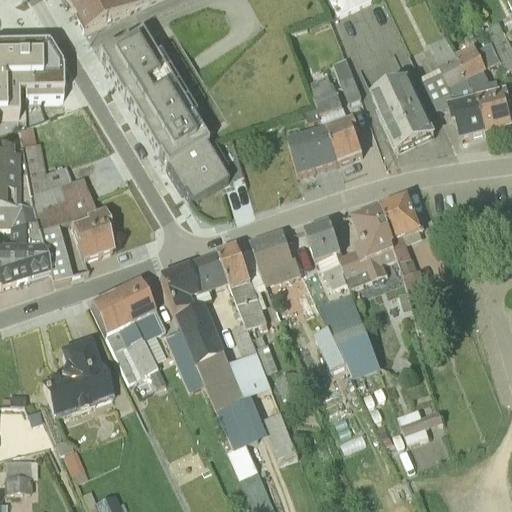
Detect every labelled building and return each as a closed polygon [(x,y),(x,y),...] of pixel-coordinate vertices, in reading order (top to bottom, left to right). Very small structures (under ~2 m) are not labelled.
[(61,0),(83,38),(168,0),(61,0)] [(368,0),(327,0),(326,0),(337,21),(370,5),(371,5),(368,0)] [(511,73),(511,57),(498,26),(483,33),(504,78),(505,78),(511,73)] [(337,171),(361,163),(363,163),(355,143),(359,142),(360,141),(353,125),(348,127),(332,89),(330,88),(327,81),(325,81),(314,53),(306,56),(297,35),(288,40),(324,136),(337,171)] [(164,174),(204,150),(198,137),(205,132),(197,119),(202,116),(165,56),(160,59),(153,48),(147,52),(140,40),(138,42),(113,57),(110,53),(96,61),(129,113),(129,115),(164,174)] [(445,43),(427,51),(438,75),(420,84),(436,119),(447,115),(451,131),(454,130),(460,148),(465,148),(485,142),(475,106),(453,59),(445,43)] [(483,77),(486,75),(474,49),(453,59),(475,106),(485,142),(511,135),(511,133),(507,115),(511,114),(506,97),(497,99),(496,88),(489,89),(483,77)] [(499,68),(490,49),(479,55),(488,73),(499,68)] [(61,76),(46,52),(17,52),(2,52),(0,52),(0,122),(17,122),(16,98),(24,97),(24,107),(62,105),(61,76)] [(345,65),(333,69),(348,109),(360,105),(345,65)] [(435,142),(408,85),(370,103),(380,123),(377,124),(395,162),(399,160),(400,162),(432,147),(431,144),(435,142)] [(83,267),(111,257),(104,237),(108,235),(103,218),(94,220),(82,185),(70,189),(65,173),(45,180),(39,150),(35,150),(31,134),(16,136),(20,158),(43,256),(49,278),(68,274),(56,234),(69,230),(83,267)] [(286,147),(297,182),(337,171),(324,136),(286,147)] [(227,172),(213,150),(206,153),(204,150),(164,174),(181,200),(183,199),(188,206),(202,198),(204,201),(227,187),(220,176),(227,172)] [(25,233),(36,230),(20,158),(0,157),(0,235),(8,236),(25,233)] [(407,303),(427,295),(419,275),(416,276),(405,252),(421,245),(418,238),(422,236),(415,217),(413,218),(406,203),(380,213),(407,303)] [(380,213),(357,223),(363,239),(357,241),(360,249),(354,252),(356,257),(342,263),(340,259),(338,260),(350,295),(386,280),(383,269),(394,264),(380,213)] [(329,228),(304,236),(315,269),(317,268),(321,277),(322,277),(325,287),(332,294),(347,289),(338,260),(340,259),(329,228)] [(8,236),(8,257),(43,256),(36,230),(25,233),(8,236)] [(282,237),(250,248),(265,292),(300,280),(295,264),(292,265),(282,237)] [(250,248),(217,259),(229,290),(244,329),(247,335),(260,330),(262,335),(266,334),(265,328),(266,328),(261,314),(265,312),(260,297),(265,294),(250,248)] [(49,278),(43,256),(8,257),(0,256),(0,293),(49,279),(49,278)] [(229,290),(217,261),(159,282),(171,310),(181,334),(205,390),(233,456),(244,451),(257,478),(269,472),(243,405),(270,394),(247,335),(244,329),(231,334),(242,364),(229,369),(205,310),(204,308),(213,304),(210,297),(229,290)] [(138,287),(113,299),(129,330),(132,328),(153,367),(163,361),(153,342),(164,336),(154,316),(152,317),(138,287)] [(161,390),(164,388),(165,388),(132,328),(129,330),(113,299),(89,311),(128,387),(147,378),(155,393),(161,390)] [(353,386),(378,376),(351,300),(318,312),(328,334),(353,386)] [(163,343),(187,397),(205,390),(181,334),(163,343)] [(345,370),(328,334),(313,341),(330,377),(345,370)] [(261,341),(251,345),(265,380),(277,375),(267,349),(265,350),(261,341)] [(54,426),(113,404),(90,346),(58,357),(63,372),(60,379),(40,388),(54,426)] [(294,375),(274,383),(282,403),(285,402),(289,414),(303,409),(298,397),(301,396),(294,375)] [(397,424),(407,451),(427,444),(425,435),(442,429),(438,418),(420,424),(417,417),(397,424)] [(279,418),(261,425),(278,469),(291,464),(295,474),(300,472),(279,418)] [(249,511),(272,511),(257,478),(244,451),(233,456),(227,459),(249,511)] [(3,484),(3,500),(30,500),(30,484),(36,484),(36,467),(4,467),(4,483),(3,484)] [(81,500),(86,511),(119,511),(114,499),(94,508),(89,496),(81,500)]
